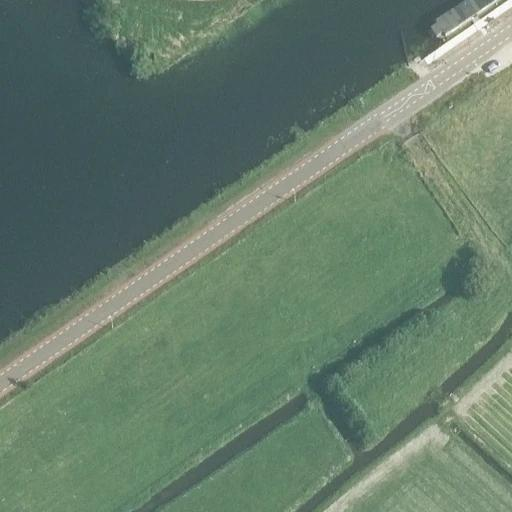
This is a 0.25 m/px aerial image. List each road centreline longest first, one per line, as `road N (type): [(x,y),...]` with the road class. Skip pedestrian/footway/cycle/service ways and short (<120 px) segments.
road 1 (tertiary): [(0,385),(511,31)]
road 2 (track): [(511,278),(391,114)]
